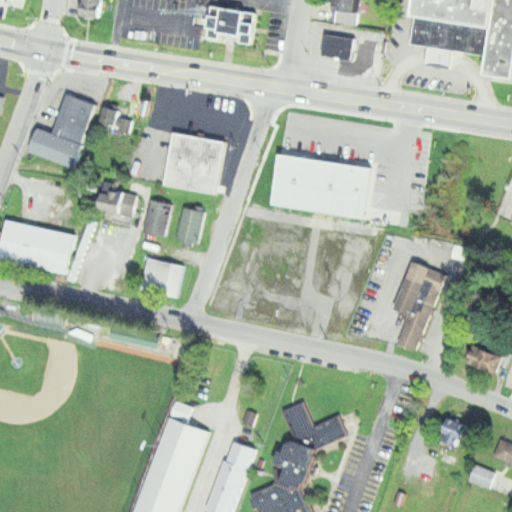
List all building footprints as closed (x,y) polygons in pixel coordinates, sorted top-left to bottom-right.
[(82,0),(104,0),(102,17),(81,15),(82,0)] [(333,0),(361,0),(359,24),(332,21),(333,0)] [(511,0),(415,0),(409,44),(431,47),(428,65),(456,69),(459,49),(493,54),(491,72),(511,74),(511,0)] [(207,39),(212,7),(258,14),(253,46),(207,39)] [(321,54),(325,34),(357,39),(354,60),(321,54)] [(338,78),(340,61),(359,64),(356,81),(338,78)] [(75,165),(32,149),(40,128),(54,133),(70,89),(99,99),(75,165)] [(130,134),(121,131),(123,125),(102,120),(106,104),(122,108),(121,114),(135,118),(130,134)] [(376,130),(420,136),(412,197),(425,198),(421,226),(337,216),(341,190),(368,193),(376,130)] [(176,133),(230,143),(220,195),(166,185),(176,133)] [(132,221),(99,212),(108,181),(140,190),(132,221)] [(151,200),(171,204),(165,236),(145,232),(151,200)] [(184,207),(206,211),(200,244),(177,239),(184,207)] [(0,261),(0,246),(6,218),(77,232),(69,275),(0,261)] [(141,289),(148,257),(185,265),(178,297),(141,289)] [(415,260),(448,273),(417,349),(400,342),(412,313),(396,306),(415,260)] [(499,373),(465,359),(473,339),(508,353),(499,373)] [(281,481),(253,492),(261,511),(267,509),(267,511),(314,511),(299,489),(300,485),(304,486),(305,482),(309,482),(315,455),(318,456),(320,447),(353,437),(345,411),(314,421),(307,399),(284,406),(293,434),(286,448),(282,445),(274,460),(289,467),(281,482),(281,481)] [(458,445),(442,438),(452,415),(467,421),(458,445)] [(210,431),(179,511),(136,511),(172,416),(210,431)] [(511,461),(495,455),(502,437),(511,440),(511,461)] [(209,511),(235,441),(259,450),(236,511),(209,511)] [(490,486),(470,478),(477,462),(496,471),(490,486)]
